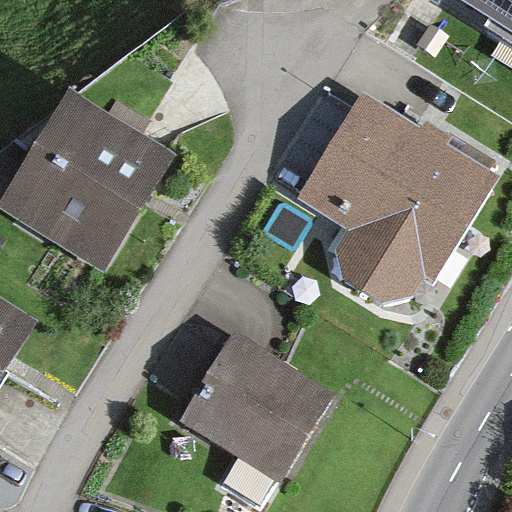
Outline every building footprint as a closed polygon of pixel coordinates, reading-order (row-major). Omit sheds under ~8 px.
[(511,0),(448,0),(511,39),(511,0)] [(163,173),(72,116),(12,211),(103,268),(163,173)] [(485,191),(364,122),(307,221),(356,250),(345,270),(354,298),(373,309),(406,305),(418,285),(428,291),(485,191)] [(0,387),(39,325),(0,300),(0,387)] [(323,409),(237,357),(192,429),(247,463),(230,490),(261,508),(323,409)]
